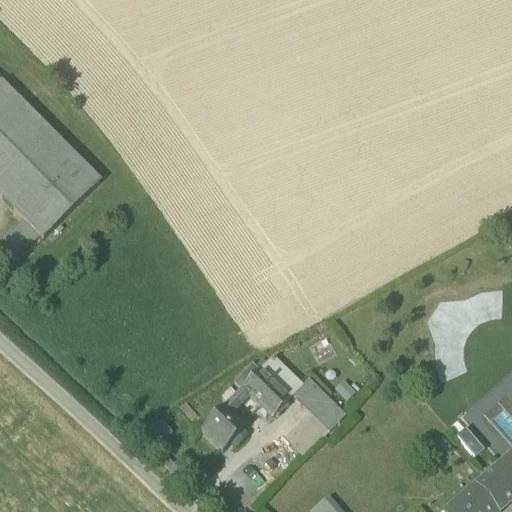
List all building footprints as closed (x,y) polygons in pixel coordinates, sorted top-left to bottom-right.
[(0,87),(0,200),(24,224),(39,240),(43,244),(101,187),(1,87),(0,87)] [(0,248),(0,249),(15,265),(39,240),(24,224),(0,248)] [(260,376),(289,404),(292,401),(302,391),(272,363),(260,376)] [(235,388),(242,394),(260,376),(253,369),(235,388)] [(260,376),(242,394),(250,402),(272,424),(290,405),(289,404),(260,376)] [(308,417),(329,438),(337,430),(345,422),(309,387),(308,385),(302,391),(292,401),(292,402),(308,417)] [(355,399),(343,386),(334,396),(346,408),(355,399)] [(242,394),(225,412),(233,419),(250,402),(242,394)] [(489,448),(501,462),(511,452),(511,398),(509,394),(483,416),(502,438),(489,448)] [(246,433),(233,419),(225,412),(201,436),(222,456),(223,457),(246,433)] [(329,438),(308,417),(284,441),(305,462),(329,438)] [(148,431),(164,446),(175,435),(159,420),(148,431)] [(485,455),(466,433),(456,442),(475,464),(485,455)] [(511,457),(448,511),(503,511),(505,511),(498,504),(502,501),(497,496),(508,486),(511,490),(511,457)] [(186,458),(176,468),(193,484),(203,474),(186,458)] [(505,511),(511,505),(511,490),(508,486),(497,496),(502,501),(498,504),(505,511)] [(335,511),(328,503),(317,511),(335,511)]
